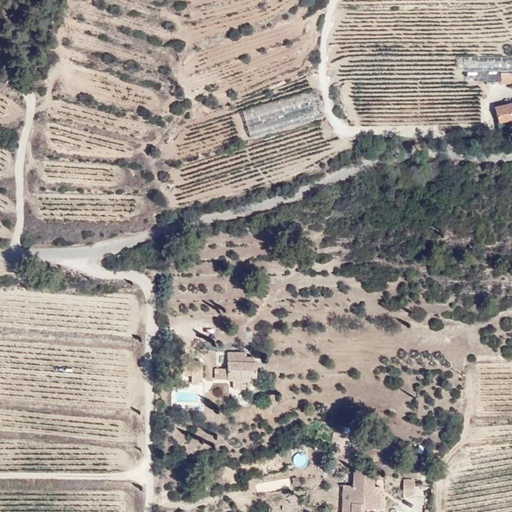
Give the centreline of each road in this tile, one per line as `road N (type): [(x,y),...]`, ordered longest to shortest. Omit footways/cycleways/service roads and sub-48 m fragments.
road 1 (tertiary): [(0,252),(120,245),(292,196),(365,162),(511,155)]
road 2 (track): [(16,254),(20,157),(32,107),(29,93),(0,75)]
